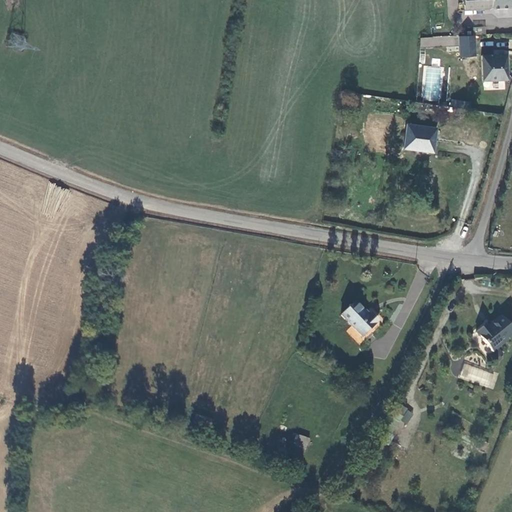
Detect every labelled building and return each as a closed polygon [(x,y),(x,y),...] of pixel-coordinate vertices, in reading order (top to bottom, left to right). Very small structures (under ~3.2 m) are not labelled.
[(511,0),(462,0),(463,11),(511,8),(511,0)] [(446,27),(444,36),(457,35),(458,28),(446,27)] [(456,43),(457,35),(444,36),(444,41),(456,43)] [(475,57),(476,36),(460,36),(459,57),(475,57)] [(452,93),(453,54),(429,54),(429,92),(452,93)] [(480,56),(480,83),(507,82),(506,56),(480,56)] [(429,149),(431,123),(403,120),(401,142),(412,143),(411,147),(429,149)] [(362,334),(378,318),(371,310),(367,314),(354,301),(341,314),(362,334)] [(483,351),(508,335),(495,315),(482,323),(479,319),(467,326),(483,351)] [(489,386),(493,372),(463,364),(459,378),(489,386)] [(408,424),(413,410),(398,405),(393,418),(408,424)] [(212,427),(214,419),(194,414),(192,423),(212,427)] [(377,446),(387,431),(380,427),(370,442),(377,446)] [(308,436),(292,431),(288,441),(304,447),(308,436)]
